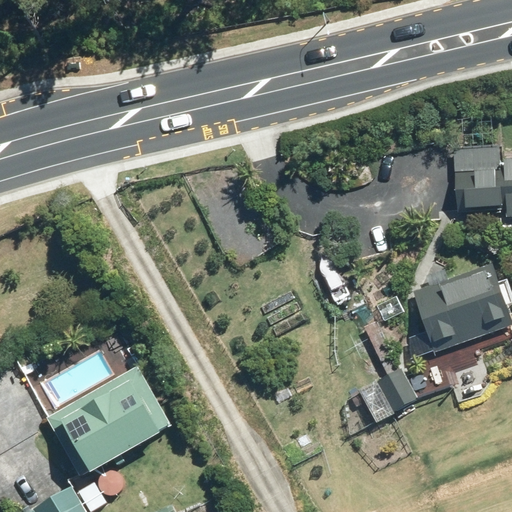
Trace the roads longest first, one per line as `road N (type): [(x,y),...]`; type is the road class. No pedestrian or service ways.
road 1 (primary): [(0,153),(317,75)]
road 2 (primary): [(317,75),(423,23),(511,3)]
road 3 (primary): [(511,43),(317,75)]
